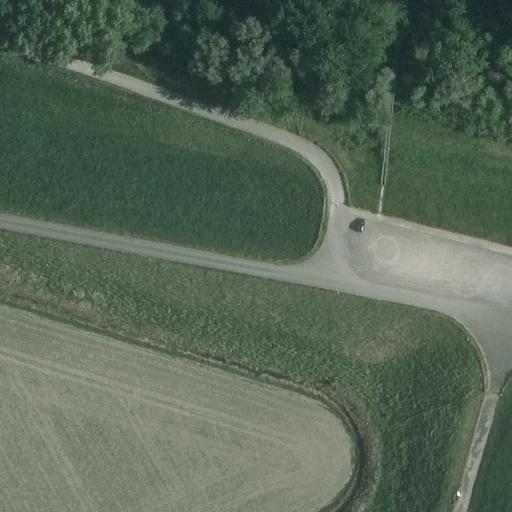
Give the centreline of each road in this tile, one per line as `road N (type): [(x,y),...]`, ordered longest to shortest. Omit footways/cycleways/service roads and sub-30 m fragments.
road 1 (unclassified): [(330,278),(340,205),(327,160),(0,44)]
road 2 (unclassified): [(0,230),(330,278)]
road 3 (unclassified): [(330,278),(449,302),(511,329)]
road 4 (unclassified): [(458,511),(511,349)]
